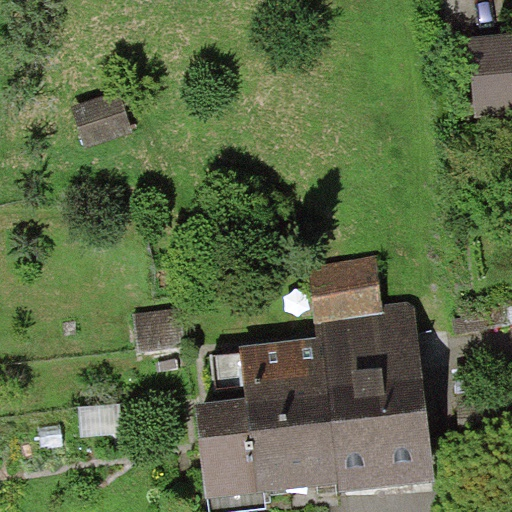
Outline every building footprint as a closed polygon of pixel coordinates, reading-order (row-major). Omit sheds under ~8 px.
[(477,117),(511,112),(511,30),(468,36),(477,117)] [(120,92),(70,108),(83,148),(133,132),(120,92)] [(384,313),(383,304),(378,257),(310,264),(316,324),(317,321),(384,313)] [(384,313),(317,321),(319,336),(336,485),(337,494),(435,482),(414,301),(383,304),(384,313)] [(178,307),(133,313),(138,353),(184,347),(178,307)] [(336,485),(319,336),(240,345),(246,398),(193,404),(204,500),(209,499),(265,493),(336,485)] [(237,511),(266,508),(265,493),(209,499),(210,511),(237,511)]
